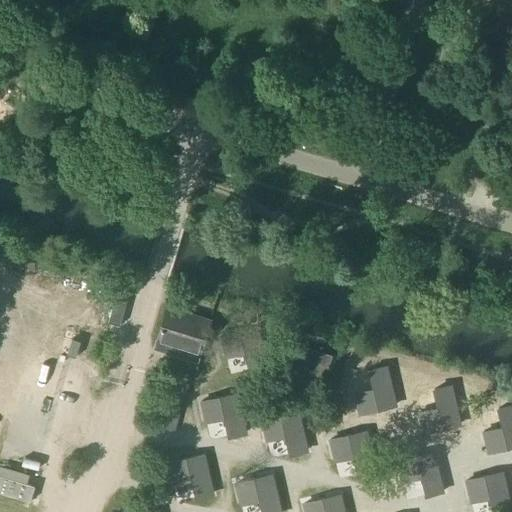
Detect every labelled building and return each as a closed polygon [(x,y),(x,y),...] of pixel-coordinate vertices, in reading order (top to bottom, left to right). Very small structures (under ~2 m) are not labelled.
[(168,353),(197,361),(199,352),(209,321),(166,308),(157,339),(154,348),(168,353)] [(265,367),(256,328),(221,336),(225,356),(242,352),(245,354),(249,371),(265,367)] [(291,383),(320,391),(330,356),(301,348),(291,383)] [(359,413),(394,405),(385,366),(369,370),(372,386),(370,389),(354,393),(359,413)] [(283,381),(269,377),(266,389),(280,393),(283,381)] [(162,403),(156,425),(173,430),(186,383),(169,378),(162,403)] [(418,415),(422,435),(458,428),(450,389),(434,392),(438,411),(418,415)] [(238,393),(202,400),(206,421),(226,417),(230,436),(246,433),(238,393)] [(488,452),(511,446),(511,405),(497,409),(501,424),(499,428),(483,432),(488,452)] [(306,451),(297,412),(262,420),(266,440),(283,436),(286,438),(290,454),(306,451)] [(367,432),(331,439),(335,459),(355,455),(359,474),(374,471),(367,432)] [(433,453),(398,460),(402,481),(419,477),(422,479),(426,495),(442,492),(433,453)] [(203,455),(167,462),(171,482),(191,478),(195,497),(210,494),(203,455)] [(510,511),(501,473),(466,481),(471,501),(488,497),(491,500),(494,511),(510,511)] [(279,511),(271,475),(236,484),(240,504),(257,500),(260,502),(262,511),(279,511)] [(0,476),(0,492),(30,501),(34,486),(0,476)] [(342,511),(339,496),(304,504),(305,511),(342,511)]
